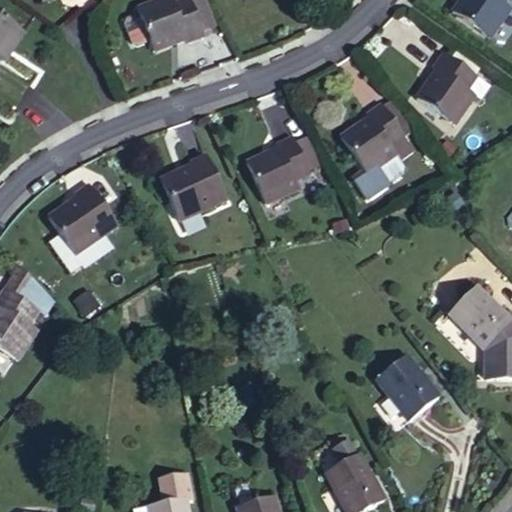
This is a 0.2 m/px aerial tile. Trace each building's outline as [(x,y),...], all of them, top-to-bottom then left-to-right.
[(189,0),(173,7),(170,0),(163,0),(135,11),(136,13),(119,21),(130,45),(135,48),(148,42),(153,52),(186,40),(187,44),(204,37),(202,31),(189,0)] [(189,0),(202,31),(214,27),(203,0),(189,0)] [(501,3),(502,0),(460,0),(451,14),(488,39),(509,10),(501,3)] [(0,62),(2,65),(23,34),(0,18),(0,62)] [(466,91),(475,77),(442,54),(432,69),(436,71),(416,100),(453,126),(473,96),(466,91)] [(404,138),(413,131),(394,103),(384,110),(404,138)] [(390,148),(404,138),(384,110),(381,105),(366,115),(369,119),(340,139),(365,176),(395,155),(390,148)] [(399,160),(412,151),(404,138),(390,148),(395,155),(399,160)] [(308,174),(308,173),(291,139),(275,146),(277,150),(245,165),(264,205),(298,189),(293,181),(308,174)] [(177,223),(225,200),(205,155),(188,163),(190,167),(158,182),(177,223)] [(103,236),(117,227),(88,186),(74,195),(76,199),(47,219),(59,236),(80,267),(83,270),(113,250),(103,236)] [(70,274),(80,267),(59,236),(49,244),(70,274)] [(39,314),(50,298),(17,265),(10,276),(12,277),(4,290),(3,290),(0,294),(0,350),(16,361),(36,331),(28,326),(37,312),(39,314)] [(511,332),(508,329),(511,326),(474,288),(448,315),(485,352),(487,380),(511,378),(511,332)] [(44,316),(53,302),(50,298),(39,314),(44,316)] [(409,422),(438,397),(406,358),(376,381),(409,422)] [(332,451),(340,466),(355,458),(347,442),(332,451)] [(344,511),(366,511),(383,502),(358,456),(355,458),(340,466),(324,475),(344,511)] [(189,475),(156,480),(160,503),(144,506),(144,511),(186,511),(185,506),(193,504),(189,475)] [(236,511),(276,511),(273,498),(236,510),(236,511)]
